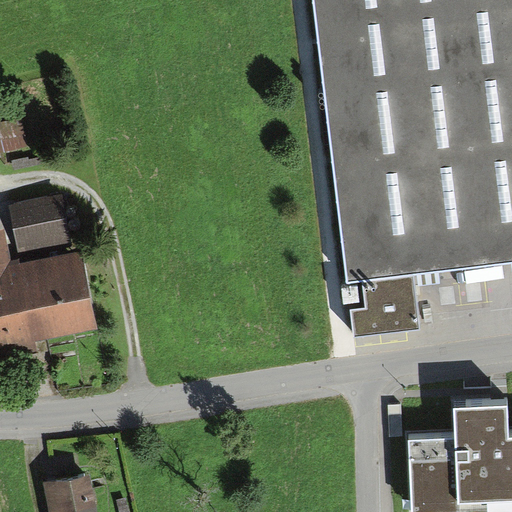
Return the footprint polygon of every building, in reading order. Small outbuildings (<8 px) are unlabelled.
[(511,0),(313,0),(348,283),(363,282),(366,307),(350,309),(353,337),(422,329),(416,278),(511,266),(511,0)] [(0,125),(0,149),(21,146),(17,123),(0,125)] [(0,326),(1,326),(3,337),(89,319),(73,241),(63,243),(52,195),(9,204),(20,255),(0,259),(0,326)] [(504,400),(453,402),(454,435),(408,436),(410,507),(511,504),(511,430),(505,430),(504,400)] [(93,511),(84,465),(45,473),(53,511),(93,511)]
